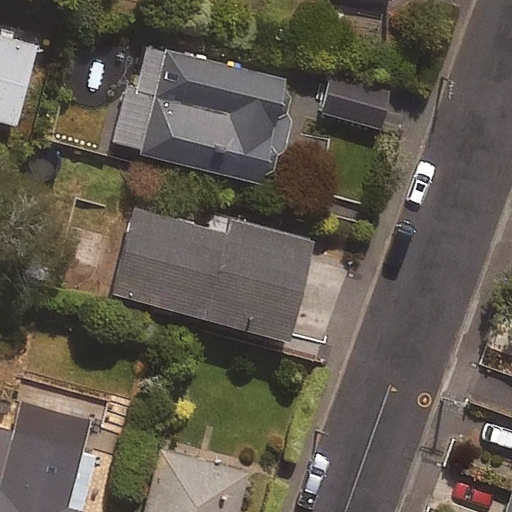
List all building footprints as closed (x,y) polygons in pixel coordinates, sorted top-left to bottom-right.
[(28,39),(0,31),(0,120),(6,122),(28,39)] [(285,79),(134,43),(109,147),(256,182),(264,150),(277,153),(289,103),(280,101),(285,79)] [(193,225),(133,208),(109,292),(278,339),(305,241),(197,210),(193,225)] [(76,511),(92,453),(0,429),(0,511),(76,511)] [(232,511),(245,472),(160,445),(138,511),(232,511)] [(511,511),(511,485),(501,511),(511,511)]
